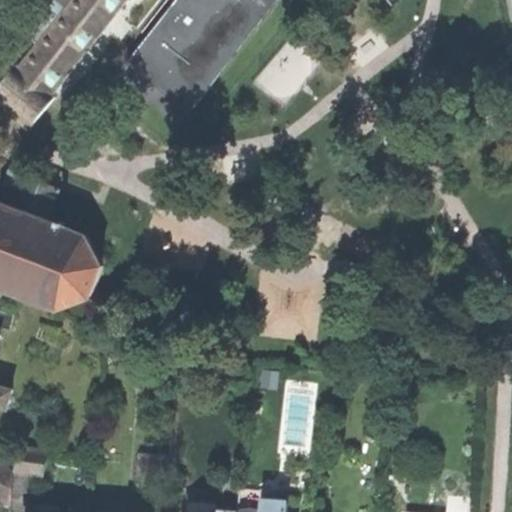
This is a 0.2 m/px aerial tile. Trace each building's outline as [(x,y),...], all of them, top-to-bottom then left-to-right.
[(57,97),(52,94),(126,0),(50,0),(44,7),(25,32),(40,45),(21,68),(18,66),(0,87),(0,103),(32,129),(57,97)] [(224,0),(189,0),(128,79),(176,118),(252,21),(224,0)] [(124,74),(114,66),(97,86),(107,94),(124,74)] [(0,286),(60,309),(92,298),(104,266),(88,235),(65,226),(66,223),(62,222),(61,224),(48,220),(60,188),(12,169),(7,182),(21,188),(13,206),(0,201),(0,286)] [(15,314),(0,309),(0,327),(10,330),(15,314)] [(0,405),(8,408),(12,389),(0,386),(0,337),(1,335),(0,335),(0,405)] [(49,451),(20,446),(14,473),(29,475),(43,477),(49,451)] [(138,482),(167,485),(170,456),(140,454),(138,482)] [(0,497),(12,502),(12,497),(14,473),(0,465),(0,497)] [(26,498),(29,475),(14,473),(12,497),(26,498)] [(288,511),(289,502),(262,500),(261,511),(240,509),(239,511),(288,511)]
